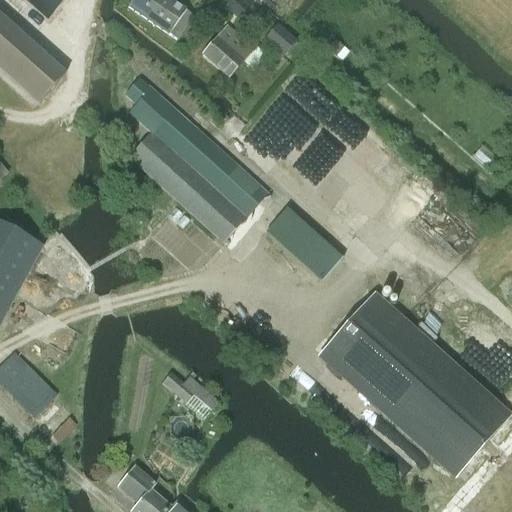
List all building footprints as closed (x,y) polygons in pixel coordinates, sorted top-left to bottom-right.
[(23,0),(47,21),(66,0),(23,0)] [(176,41),(193,17),(168,0),(133,0),(127,9),(176,41)] [(231,0),(224,9),(238,21),(248,9),(238,0),(231,0)] [(0,72),(38,107),(64,77),(0,18),(0,72)] [(296,43),(277,27),(263,43),(282,59),(296,43)] [(202,57),(228,80),(253,51),(227,28),(202,57)] [(139,81),(125,98),(136,107),(129,116),(150,135),(128,159),(213,236),(205,245),(215,254),(223,245),(267,196),(151,91),(140,82),(139,81)] [(341,261),(286,212),(266,234),(321,284),(341,261)] [(0,324),(42,249),(0,225),(0,324)] [(374,295),(316,359),(332,374),(454,482),(508,421),(511,417),(403,320),(374,295)] [(0,367),(0,387),(4,391),(27,368),(13,354),(0,367)] [(162,385),(174,395),(186,406),(195,396),(170,375),(162,385)] [(38,427),(37,429),(56,448),(76,427),(57,409),(38,427)] [(137,506),(132,511),(184,511),(176,504),(171,511),(149,492),(155,486),(134,469),(117,490),(137,506)]
